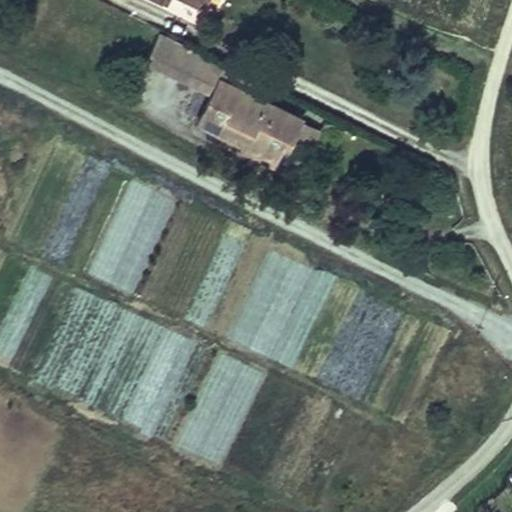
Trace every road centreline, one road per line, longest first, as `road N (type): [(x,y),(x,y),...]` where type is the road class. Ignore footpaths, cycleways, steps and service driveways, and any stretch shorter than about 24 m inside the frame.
road 1 (unclassified): [(511,30),(489,157),(487,231),(511,278)]
road 2 (unclassified): [(511,419),(423,511)]
